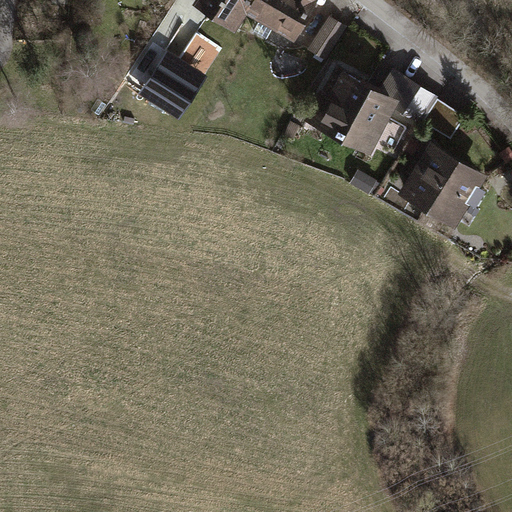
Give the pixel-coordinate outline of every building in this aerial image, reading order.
[(212,0),(241,17),(248,5),(262,14),(270,0),(212,0)] [(270,0),(262,14),(254,29),(267,37),(276,21),(294,32),(312,0),(270,0)] [(345,25),(331,16),(311,48),(325,57),(345,25)] [(160,63),(146,85),(182,109),(196,87),(160,63)] [(334,100),(323,120),(338,127),(336,130),(369,147),(393,101),(359,83),(361,80),(345,72),(331,99),(334,100)] [(402,75),(389,97),(413,112),(427,91),(402,75)] [(425,121),(453,138),(467,114),(439,98),(425,121)] [(290,142),(299,126),(290,121),(281,137),(290,142)] [(431,148),(406,188),(455,218),(479,178),(431,148)] [(372,195),(380,182),(361,171),(358,177),(353,173),(348,181),(372,195)]
